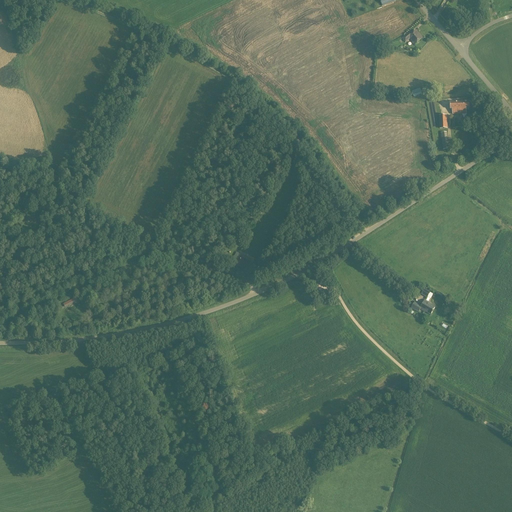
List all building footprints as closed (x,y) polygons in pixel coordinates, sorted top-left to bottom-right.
[(415,44),(422,39),(416,31),(412,34),(410,31),(402,38),(405,42),(410,38),(415,44)] [(420,88),(412,91),(414,97),(422,94),(420,88)] [(429,107),(430,117),(438,116),(436,101),(430,102),(430,107),(429,107)] [(470,108),(469,102),(450,103),(450,109),(452,109),(452,114),(466,113),(466,108),(470,108)] [(447,128),(447,115),(439,115),(440,129),(447,128)] [(449,149),(446,132),(441,133),(443,146),(441,147),(441,150),(449,149)] [(235,254),(231,263),(245,270),(249,262),(235,254)] [(424,289),(421,294),(427,298),(430,292),(424,289)] [(76,297),(63,304),(64,308),(78,301),(76,297)] [(414,302),(411,308),(418,312),(420,309),(425,311),(431,314),(435,307),(429,303),(425,300),(421,306),(414,302)]
